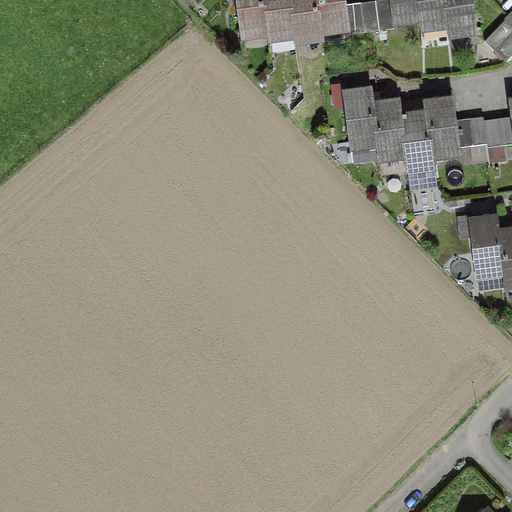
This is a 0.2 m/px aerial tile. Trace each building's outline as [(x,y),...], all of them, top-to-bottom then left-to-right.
[(266,33),(261,0),(234,0),(239,36),(266,33)] [(293,36),(288,0),(261,0),(266,33),(267,39),(293,36)] [(319,32),(315,0),(288,0),(293,36),(294,41),(320,38),(319,32)] [(315,0),(319,32),(346,28),(344,6),(342,0),(315,0)] [(388,0),(344,6),(346,28),(347,36),(392,30),(391,22),(388,0)] [(418,19),(415,0),(388,0),(391,22),(418,19)] [(446,25),(442,0),(415,0),(418,19),(419,29),(446,25)] [(470,0),(442,0),(446,25),(447,35),(474,32),(470,0)] [(483,43),(493,53),(511,33),(511,29),(503,21),(483,43)] [(511,33),(493,53),(504,63),(511,54),(511,33)] [(348,147),(376,144),(370,106),(369,91),(341,95),(348,147)] [(424,104),(425,114),(431,156),(458,153),(457,149),(454,122),(451,100),(424,104)] [(397,102),(370,106),(376,144),(377,159),(404,155),(399,117),(397,102)] [(425,114),(399,117),(404,155),(406,170),(432,167),(431,156),(425,114)] [(485,145),(482,122),(481,118),(454,122),(457,149),(485,145)] [(496,120),(499,147),(511,145),(511,136),(509,118),(496,120)] [(496,120),(482,122),(485,145),(485,149),(499,147),(496,120)] [(502,272),(497,234),(495,219),(468,222),(474,275),(502,272)] [(511,285),(511,231),(497,234),(502,272),(503,286),(511,285)]
